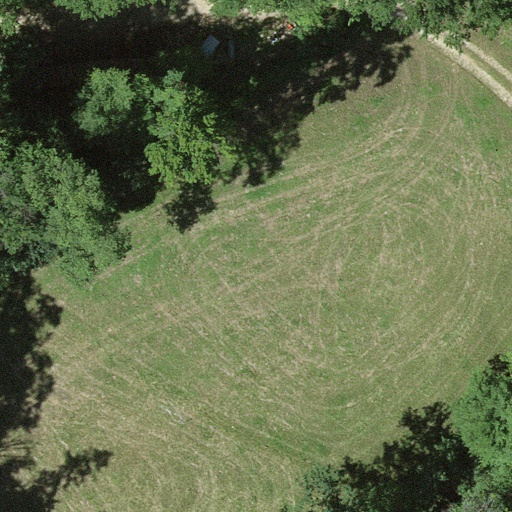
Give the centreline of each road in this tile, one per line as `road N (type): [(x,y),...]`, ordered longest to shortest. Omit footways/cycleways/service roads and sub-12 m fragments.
road 1 (track): [(0,61),(498,0)]
road 2 (track): [(401,17),(511,89)]
